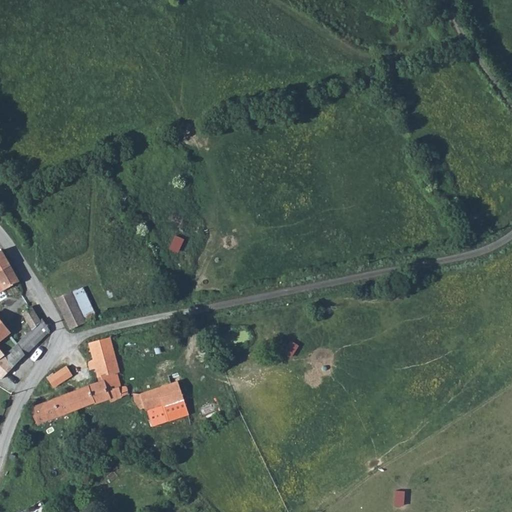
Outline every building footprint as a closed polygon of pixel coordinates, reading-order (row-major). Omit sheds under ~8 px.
[(0,271),(11,265),(1,250),(0,250),(0,271)] [(11,265),(0,271),(0,290),(1,292),(20,281),(11,265)] [(70,329),(86,322),(71,292),(55,298),(70,329)] [(34,328),(41,321),(32,307),(23,312),(34,328)] [(19,342),(27,355),(52,331),(44,319),(41,321),(34,328),(19,342)] [(0,338),(8,331),(0,321),(0,338)] [(28,416),(30,422),(35,420),(37,424),(95,402),(95,403),(109,398),(111,402),(122,396),(124,396),(125,395),(126,394),(127,393),(127,390),(126,388),(125,387),(124,387),(120,387),(116,373),(119,372),(109,338),(89,343),(94,359),(90,361),(90,362),(89,364),(89,366),(90,370),(96,368),(98,377),(103,376),(103,381),(89,386),(30,408),(33,414),(28,416)] [(6,355),(11,361),(15,367),(27,355),(19,342),(6,355)] [(15,367),(6,355),(0,347),(0,374),(3,378),(15,367)] [(48,379),(53,387),(72,375),(67,367),(48,379)] [(141,394),(144,408),(145,410),(163,404),(169,420),(188,414),(178,382),(141,394)] [(134,395),(136,402),(141,409),(144,408),(141,394),(133,394),(133,395),(134,395)]
